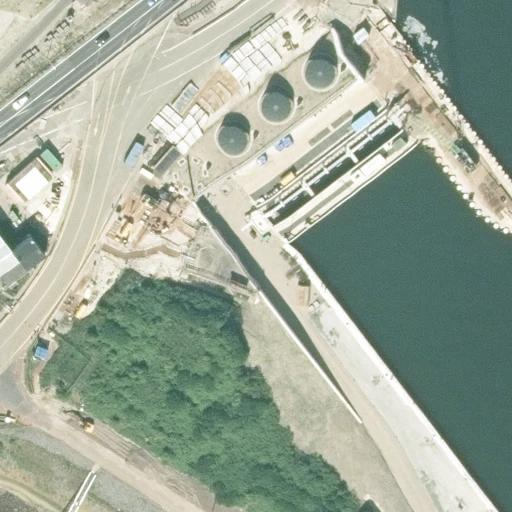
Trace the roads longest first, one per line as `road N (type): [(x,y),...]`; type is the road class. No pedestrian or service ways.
road 1 (motorway): [(0,351),(283,0)]
road 2 (motorway): [(165,0),(0,127)]
